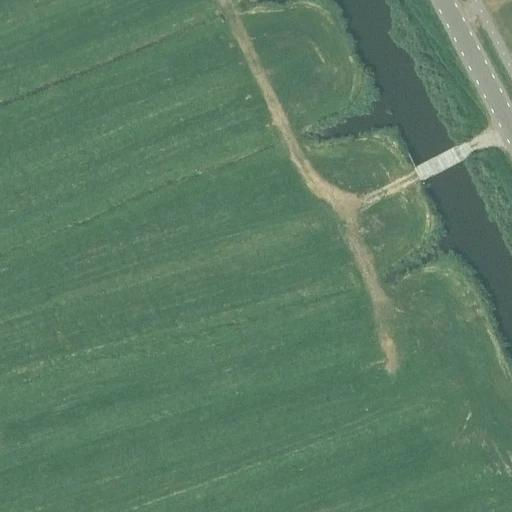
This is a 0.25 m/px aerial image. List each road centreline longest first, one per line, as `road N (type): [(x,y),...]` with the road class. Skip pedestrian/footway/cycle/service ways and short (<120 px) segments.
road 1 (track): [(246,239),(369,199),(471,147),(511,139)]
road 2 (tertiary): [(511,124),(445,0)]
